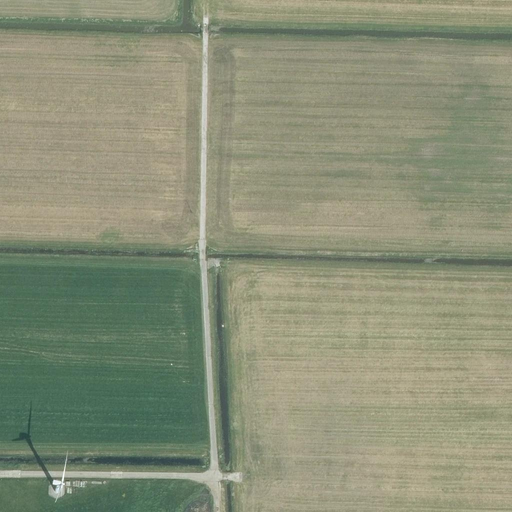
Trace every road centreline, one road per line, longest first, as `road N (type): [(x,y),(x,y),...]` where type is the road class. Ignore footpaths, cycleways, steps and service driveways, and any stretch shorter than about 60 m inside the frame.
road 1 (track): [(205,16),(201,260),(216,511)]
road 2 (track): [(0,474),(241,477)]
